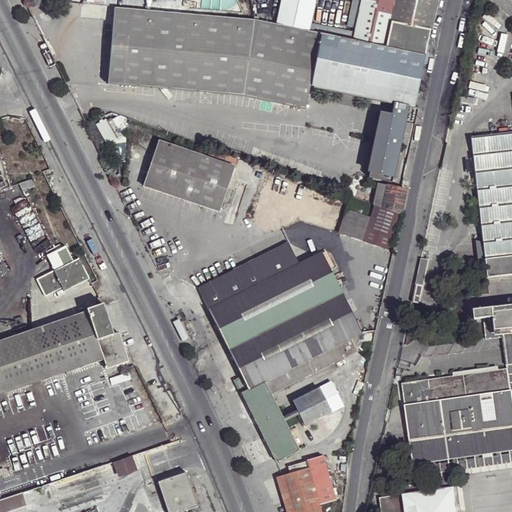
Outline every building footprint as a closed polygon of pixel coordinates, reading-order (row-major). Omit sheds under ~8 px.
[(254,12),(141,0),(113,0),(112,73),(244,88),(308,101),(311,88),(313,79),(417,100),(427,48),(279,18),(279,17),(254,12)] [(427,48),(436,0),(282,0),(279,17),(279,18),(427,48)] [(313,79),(311,88),(415,111),(418,100),(417,100),(313,79)] [(97,124),(101,138),(110,135),(106,121),(97,124)] [(511,129),(508,130),(502,131),(471,134),(484,239),(479,240),(480,258),(486,258),(488,275),(511,272),(511,301),(473,306),(474,316),(484,315),(492,314),(493,326),(511,325),(511,324),(511,129)] [(236,161),(159,135),(144,181),(220,208),(236,161)] [(378,175),(373,196),(385,200),(390,178),(378,175)] [(390,178),(385,200),(403,207),(408,182),(390,178)] [(35,187),(31,180),(19,184),(23,193),(35,187)] [(389,244),(401,208),(401,207),(352,192),(348,205),(342,223),(340,229),(389,244)] [(325,217),(342,223),(348,205),(332,199),(325,217)] [(211,304),(290,263),(279,241),(200,281),(211,304)] [(334,261),(327,245),(290,263),(211,304),(247,372),(240,376),(279,455),(302,444),(287,415),(302,407),(308,418),(344,400),(333,376),(296,393),(301,404),(286,412),(273,387),(360,344),(359,340),(364,337),(364,333),(361,327),(363,325),(331,262),(334,261)] [(46,256),(46,258),(56,253),(61,262),(51,267),(50,268),(52,271),(35,280),(44,297),(61,289),(63,292),(88,280),(78,259),(72,262),(65,247),(60,249),(56,251),(54,248),(45,252),(46,256)] [(56,253),(46,258),(51,267),(61,262),(56,253)] [(429,256),(422,255),(413,298),(423,300),(423,296),(421,295),(429,256)] [(0,340),(0,394),(103,360),(106,369),(128,361),(119,333),(114,335),(104,305),(0,340)] [(511,329),(511,325),(493,326),(492,314),(484,315),(485,319),(487,337),(503,335),(507,366),(511,389),(505,390),(508,411),(511,410),(511,447),(413,461),(414,473),(440,470),(441,479),(395,484),(396,492),(452,484),(450,469),(511,460),(511,329)] [(511,389),(507,366),(402,380),(413,461),(511,447),(511,410),(508,411),(505,390),(511,389)] [(286,467),(299,511),(327,511),(323,498),(339,493),(326,448),(290,460),(292,466),(286,467)] [(138,473),(132,457),(113,463),(119,479),(138,473)] [(291,511),(299,511),(286,467),(279,469),(291,511)] [(183,511),(198,506),(186,472),(158,483),(167,511),(183,511)] [(456,511),(452,484),(396,492),(379,494),(380,511),(456,511)] [(23,493),(0,501),(0,511),(9,511),(27,506),(23,493)]
